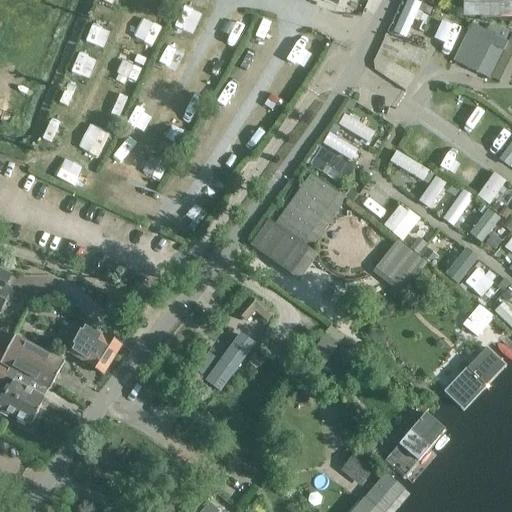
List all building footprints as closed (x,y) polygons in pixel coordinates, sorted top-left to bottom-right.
[(405,37),(421,3),(413,0),(407,0),(393,31),(405,37)] [(511,0),(464,0),(464,14),(511,14),(511,0)] [(488,27),(486,31),(482,30),(464,68),(490,80),(493,74),(509,82),(511,76),(511,35),(511,38),(488,27)] [(355,105),(348,100),(343,108),(350,113),(355,105)] [(347,112),(339,122),(369,142),(376,132),(347,112)] [(354,160),(360,149),(329,131),(323,143),(354,160)] [(511,165),(511,164),(511,140),(500,157),(511,165)] [(310,164),(346,182),(355,164),(319,146),(310,164)] [(390,161),(428,183),(434,172),(397,150),(390,161)] [(309,245),(343,196),(311,174),(275,222),(272,220),(270,223),(253,245),(276,263),(295,236),(309,245)] [(436,174),(419,199),(431,207),(447,182),(436,174)] [(447,192),(454,197),(459,190),(452,185),(447,192)] [(454,225),(475,196),(464,188),(443,217),(454,225)] [(350,189),(345,196),(352,201),(357,195),(350,189)] [(492,207),(497,212),(497,213),(506,219),(511,212),(502,205),(501,207),(496,202),(492,207)] [(384,224),(403,239),(420,218),(401,203),(384,224)] [(477,211),(482,215),(487,209),(482,205),(477,211)] [(511,229),(511,221),(508,218),(502,225),(510,231),(511,229)] [(426,244),(418,237),(408,249),(417,256),(426,244)] [(398,240),(376,269),(404,291),(426,264),(408,249),(398,240)] [(446,272),(458,283),(480,257),(467,246),(446,272)] [(436,256),(425,247),(419,255),(430,264),(436,256)] [(0,269),(0,310),(12,289),(5,285),(11,275),(0,269)] [(483,290),(491,282),(479,271),(471,278),(483,290)] [(511,306),(505,299),(495,310),(511,326),(511,306)] [(254,301),(241,315),(246,321),(253,312),(264,323),(270,316),(254,301)] [(479,306),(462,326),(477,338),(494,318),(479,306)] [(72,348),(69,355),(103,376),(122,347),(85,324),(82,329),(73,324),(64,343),(72,348)] [(241,334),(206,381),(221,394),(257,345),(241,334)] [(325,335),(318,344),(306,359),(322,370),(340,346),(325,335)] [(15,336),(0,363),(0,364),(10,370),(49,391),(64,362),(15,336)] [(355,354),(343,344),(338,350),(350,360),(355,354)] [(508,362),(490,345),(448,390),(466,407),(508,362)] [(203,351),(192,367),(202,374),(213,358),(203,351)] [(264,362),(254,354),(249,360),(258,368),(264,362)] [(0,411),(30,427),(45,398),(49,391),(10,370),(5,378),(13,382),(0,405),(0,411)] [(425,415),(385,462),(404,478),(444,431),(425,415)] [(377,467),(356,450),(344,466),(364,482),(377,467)] [(289,476),(295,467),(283,457),(276,465),(289,476)] [(384,473),(350,511),(382,511),(402,489),(384,473)] [(217,511),(218,511),(209,503),(200,511),(217,511)]
